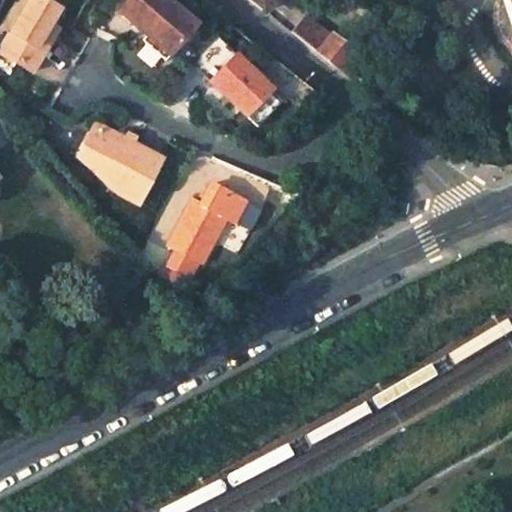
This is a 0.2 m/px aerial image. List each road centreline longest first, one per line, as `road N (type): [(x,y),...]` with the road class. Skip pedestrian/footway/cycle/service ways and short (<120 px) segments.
road 1 (tertiary): [(470,222),(0,466)]
road 2 (residential): [(350,99),(304,154),(277,163),(243,157),(85,77)]
road 3 (unclassified): [(350,99),(421,159),(470,222)]
road 4 (unclassified): [(350,99),(228,0)]
